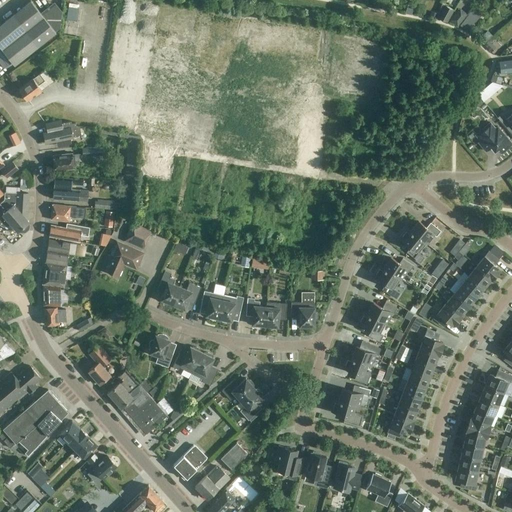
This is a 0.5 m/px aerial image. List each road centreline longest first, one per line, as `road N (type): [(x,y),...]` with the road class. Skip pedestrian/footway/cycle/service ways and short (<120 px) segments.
road 1 (tertiary): [(187,511),(50,357),(13,286)]
road 2 (residential): [(420,475),(457,375),(511,292)]
road 3 (unclassified): [(8,272),(36,245),(40,197),(25,133),(0,95)]
road 4 (residential): [(326,342),(356,248),(411,184)]
road 5 (residential): [(420,475),(372,447),(303,428),(305,408)]
road 6 (residential): [(511,247),(492,231),(462,226),(411,184)]
